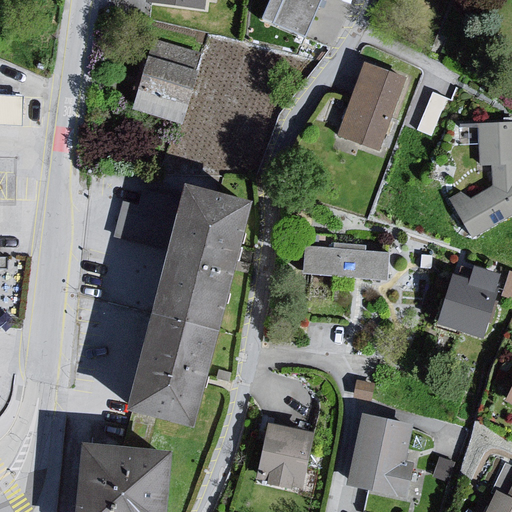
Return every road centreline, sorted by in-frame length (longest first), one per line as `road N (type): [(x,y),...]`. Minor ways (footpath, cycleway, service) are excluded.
road 1 (residential): [(364,0),(276,146),(238,386),(199,511)]
road 2 (residential): [(0,486),(33,425),(82,0)]
